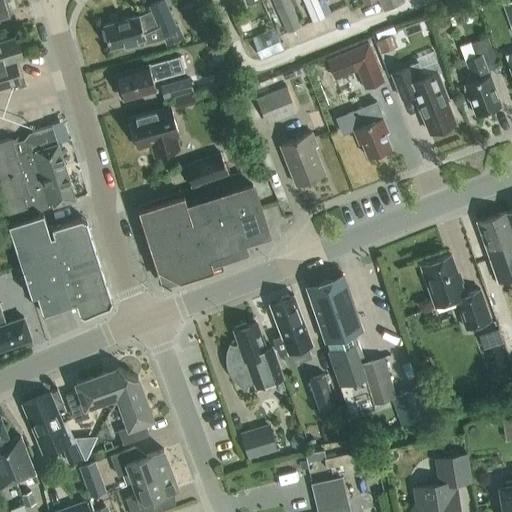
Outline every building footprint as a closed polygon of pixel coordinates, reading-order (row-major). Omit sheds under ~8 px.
[(3,0),(0,0),(0,16),(8,14),(8,12),(9,12),(6,2),(5,3),(3,0)] [(138,40),(142,39),(143,43),(164,37),(166,43),(183,35),(180,27),(176,29),(163,0),(157,0),(148,4),(151,10),(139,15),(102,25),(109,48),(125,44),(126,48),(139,45),(138,40)] [(206,0),(193,0),(199,13),(210,8),(206,0)] [(273,0),(287,30),(300,25),(288,0),(273,0)] [(317,0),(303,0),(312,20),(325,15),(317,0)] [(361,0),(363,2),(367,0),(379,0),(384,10),(404,1),(402,0),(361,0)] [(511,0),(510,0),(502,3),(508,18),(511,16),(511,0)] [(438,32),(449,25),(439,11),(429,18),(438,32)] [(252,36),(261,57),(283,48),(275,27),(252,36)] [(391,34),(377,39),(382,51),(396,46),(391,34)] [(0,87),(21,81),(15,60),(23,58),(16,36),(0,41),(0,87)] [(488,73),(486,69),(498,65),(487,36),(471,42),(475,55),(466,59),(473,79),(464,82),(476,115),(501,105),(489,73),(488,73)] [(368,40),(326,58),(335,78),(356,69),(364,88),(384,79),(368,40)] [(180,55),(168,59),(116,73),(123,98),(155,89),(153,79),(185,71),(180,55)] [(416,63),(391,73),(401,97),(413,92),(417,103),(416,105),(421,112),(429,131),(454,121),(446,99),(444,100),(434,72),(421,77),(416,63)] [(188,77),(160,84),(164,98),(192,90),(188,77)] [(256,97),(266,123),(296,111),(286,85),(256,97)] [(195,102),(192,91),(173,96),(176,107),(195,102)] [(368,156),(391,147),(385,132),(388,131),(376,101),(362,107),(368,121),(353,127),(359,142),(362,141),(368,156)] [(137,147),(150,143),(153,155),(180,147),(176,135),(179,134),(170,106),(129,118),(130,123),(128,124),(133,142),(135,141),(137,147)] [(16,155),(57,142),(51,125),(29,132),(24,138),(18,140),(16,136),(11,137),(16,155)] [(295,185),(324,174),(314,147),(316,146),(311,132),(279,144),(295,185)] [(0,140),(0,192),(9,221),(29,214),(28,212),(74,198),(57,142),(16,155),(11,137),(0,140)] [(228,173),(220,151),(184,164),(191,186),(228,173)] [(138,209),(157,270),(158,269),(177,279),(178,280),(214,269),(208,251),(215,249),(218,258),(245,249),(242,240),(267,232),(252,184),(225,192),(229,203),(204,212),(205,215),(191,219),(183,194),(138,209)] [(490,258),(511,249),(511,228),(505,210),(476,220),(490,258)] [(30,216),(29,214),(9,221),(10,222),(8,223),(31,296),(37,294),(42,310),(41,310),(42,312),(44,312),(43,310),(75,300),(78,312),(83,314),(108,304),(111,298),(86,219),(81,216),(47,227),(43,212),(30,216)] [(435,305),(455,298),(465,328),(491,318),(481,288),(465,293),(451,253),(420,264),(435,305)] [(328,349),(339,382),(350,414),(375,406),(373,402),(391,396),(401,424),(428,414),(418,385),(396,393),(383,355),(361,362),(359,357),(363,356),(354,331),(363,328),(344,272),(306,285),(325,341),(327,340),(330,348),(328,349)] [(274,337),(281,354),(311,342),(306,328),(294,293),(289,295),(286,293),(281,296),(279,299),(269,302),(281,335),(274,337)] [(0,305),(0,304),(0,349),(30,339),(22,317),(7,323),(6,318),(5,319),(0,305)] [(256,321),(235,329),(239,342),(234,344),(229,342),(228,343),(231,345),(229,354),(229,363),(232,372),(238,379),(246,384),(244,388),(245,388),(247,384),(254,382),(256,385),(281,375),(270,345),(265,347),(256,321)] [(497,326),(479,332),(483,345),(502,339),(497,326)] [(111,405),(128,371),(118,366),(113,375),(105,371),(76,382),(79,389),(66,394),(75,420),(89,415),(85,405),(100,400),(111,405)] [(138,375),(128,371),(111,405),(123,411),(128,425),(118,429),(123,443),(149,433),(145,420),(152,417),(142,389),(133,385),(138,375)] [(325,372),(308,378),(318,408),(335,403),(325,372)] [(35,434),(36,434),(43,450),(71,438),(65,422),(63,423),(50,391),(23,402),(35,434)] [(505,439),(511,438),(511,414),(501,416),(505,439)] [(0,417),(0,486),(15,481),(1,444),(3,443),(0,437),(5,435),(5,434),(7,433),(1,417),(0,417)] [(269,423),(240,431),(248,458),(277,449),(269,423)] [(1,444),(15,481),(35,473),(34,472),(35,472),(20,435),(9,439),(7,433),(5,434),(5,435),(0,437),(3,443),(1,444)] [(128,470),(132,482),(171,468),(163,448),(138,457),(134,446),(110,454),(117,474),(128,470)] [(96,460),(104,456),(101,448),(93,451),(96,460)] [(374,448),(357,452),(362,475),(379,470),(374,448)] [(412,511),(459,511),(456,490),(454,490),(452,482),(469,479),(465,453),(437,458),(441,482),(415,486),(418,504),(416,505),(412,510),(412,511)] [(79,466),(90,496),(106,490),(95,460),(79,466)] [(178,488),(171,468),(132,482),(137,493),(126,497),(131,511),(146,511),(157,508),(153,497),(178,488)] [(347,498),(343,479),(313,485),(317,505),(347,498)] [(511,511),(511,479),(500,481),(504,511),(511,511)] [(21,493),(25,505),(35,501),(30,490),(21,493)] [(90,511),(86,499),(49,511),(90,511)] [(350,511),(348,502),(317,509),(317,511),(350,511)]
